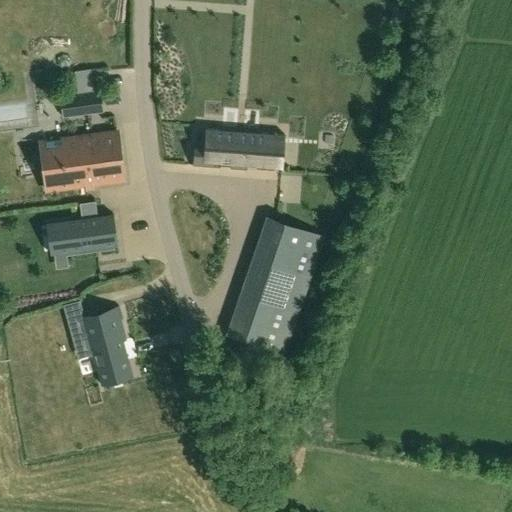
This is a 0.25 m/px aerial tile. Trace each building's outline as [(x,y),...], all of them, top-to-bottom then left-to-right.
[(75,96),(77,114),(101,110),(99,92),(75,96)] [(190,108),(187,143),(247,148),(246,160),(278,162),(283,103),(250,100),(249,112),(190,108)] [(124,180),(117,131),(40,141),(47,191),(124,180)] [(81,213),(97,211),(95,201),(79,203),(81,213)] [(118,245),(113,214),(46,223),(46,225),(50,225),(53,252),(50,252),(50,254),(118,245)] [(267,216),(254,255),(312,275),(326,236),(267,216)] [(83,311),(80,300),(63,305),(66,315),(83,311)] [(123,319),(119,305),(82,316),(101,385),(133,377),(124,341),(127,340),(121,319),(123,319)] [(235,312),(227,335),(273,351),(285,355),(288,346),(293,332),(235,312)]
